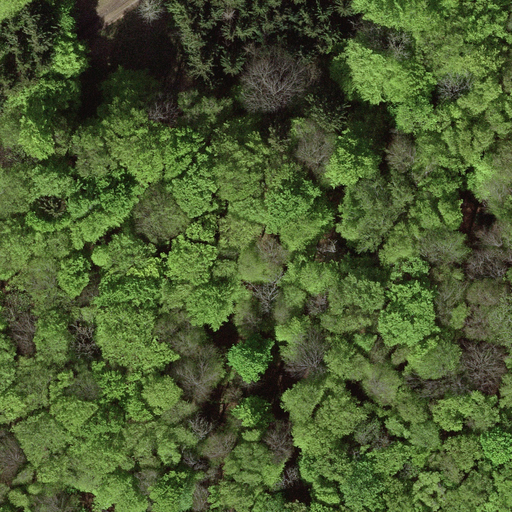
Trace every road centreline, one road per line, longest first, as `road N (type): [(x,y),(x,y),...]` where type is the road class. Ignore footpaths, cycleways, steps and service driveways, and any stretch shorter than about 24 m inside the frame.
road 1 (track): [(81,28),(173,57),(278,63)]
road 2 (track): [(123,0),(0,94)]
